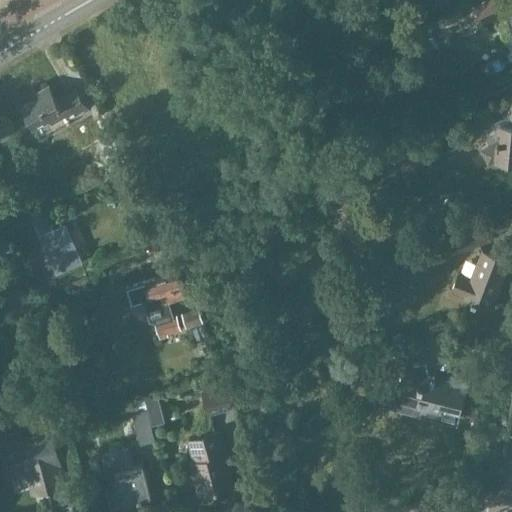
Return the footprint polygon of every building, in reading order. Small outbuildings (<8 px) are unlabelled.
[(506,0),(486,0),(474,6),(482,22),(504,12),(511,9),(510,7),(506,0)] [(66,120),(86,108),(76,90),(57,100),(49,85),(34,94),(37,98),(21,107),(33,127),(48,118),(50,123),(63,115),(66,120)] [(511,94),(510,96),(509,109),(502,113),(496,102),(471,115),(478,130),(483,127),(491,143),(480,148),(488,164),(495,160),(511,161),(511,94)] [(25,204),(34,224),(45,219),(36,199),(25,204)] [(40,234),(56,271),(80,260),(64,223),(40,234)] [(460,252),(489,240),(483,224),(466,231),(464,225),(451,230),(454,237),(445,240),(451,255),(460,251),(460,252)] [(482,250),(471,277),(458,272),(451,291),(464,296),(464,297),(491,307),(509,260),(482,250)] [(88,279),(83,270),(70,277),(75,286),(88,279)] [(132,308),(144,304),(149,320),(154,318),(155,322),(153,322),(159,340),(167,337),(166,335),(182,330),(176,313),(173,315),(168,301),(192,294),(187,279),(181,281),(177,271),(146,281),(145,279),(124,285),(132,308)] [(4,294),(11,330),(32,326),(25,289),(15,291),(14,289),(7,290),(7,293),(4,294)] [(197,309),(183,314),(187,328),(202,323),(197,309)] [(268,310),(258,313),(262,324),(271,321),(268,310)] [(396,367),(386,406),(400,409),(432,418),(436,405),(441,407),(460,411),(466,385),(429,375),(419,344),(396,351),(400,365),(401,369),(396,367)] [(245,384),(251,405),(269,401),(263,380),(245,384)] [(201,390),(208,415),(233,408),(226,383),(218,385),(212,382),(209,388),(201,390)] [(157,393),(145,396),(149,410),(161,407),(157,393)] [(147,408),(146,408),(144,397),(131,400),(134,411),(133,411),(140,441),(154,437),(152,426),(147,408)] [(28,471),(34,492),(62,485),(57,464),(59,463),(50,430),(0,443),(9,476),(28,471)] [(189,462),(199,494),(233,484),(227,461),(228,460),(220,430),(187,439),(194,461),(189,462)] [(142,495),(151,492),(144,462),(132,465),(127,446),(101,452),(105,465),(114,463),(118,481),(107,484),(112,505),(143,497),(142,495)]
